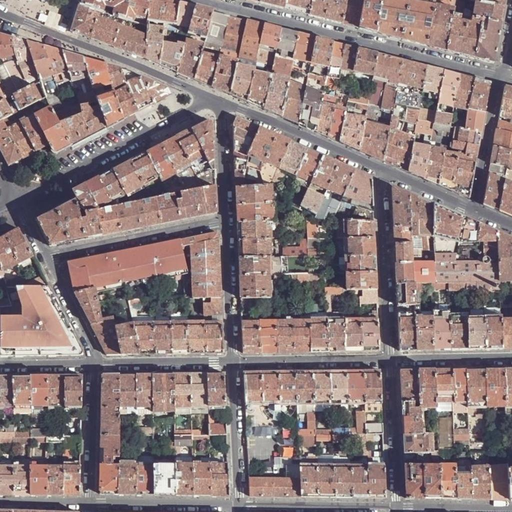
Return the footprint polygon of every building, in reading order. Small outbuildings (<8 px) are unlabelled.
[(80,0),(79,5),(100,12),(103,12),(104,7),(107,8),(115,10),(113,16),(124,19),(129,0),(80,0)] [(129,0),(124,19),(133,22),(135,17),(145,19),(146,13),(147,14),(148,0),(129,0)] [(180,3),(167,0),(148,0),(147,14),(147,21),(163,24),(175,26),(180,3)] [(260,0),(260,3),(273,7),(284,9),(285,0),(260,0)] [(285,0),(284,9),(299,13),(308,16),(310,0),(285,0)] [(346,0),(310,0),(308,16),(319,19),(326,20),(327,21),(337,23),(342,25),(346,0)] [(364,0),(346,0),(342,25),(351,27),(359,29),(364,0)] [(382,0),(364,0),(359,29),(368,31),(377,34),(382,0)] [(408,0),(382,0),(377,34),(390,37),(402,40),(408,0)] [(435,0),(408,0),(402,40),(416,44),(427,47),(435,6),(435,0)] [(435,0),(435,6),(454,10),(455,1),(455,0),(435,0)] [(465,3),(455,1),(454,10),(453,15),(461,17),(462,17),(465,3)] [(469,1),(465,3),(462,17),(471,19),(473,19),(476,2),(469,1)] [(504,8),(476,2),(473,19),(482,21),(501,25),(503,14),(504,8)] [(195,7),(180,3),(175,26),(189,29),(195,7)] [(100,12),(79,5),(76,17),(71,31),(82,35),(94,40),(110,46),(145,59),(146,37),(97,20),(100,12)] [(454,10),(435,6),(427,47),(438,50),(447,52),(453,15),(454,10)] [(203,9),(195,7),(189,29),(188,34),(205,39),(213,11),(203,9)] [(221,14),(213,11),(205,39),(203,46),(203,48),(220,53),(221,51),(221,49),(229,16),(221,14)] [(103,12),(100,12),(97,20),(146,37),(147,26),(133,22),(124,19),(113,16),(106,13),(103,12)] [(453,15),(447,52),(462,56),(475,59),(482,21),(473,19),(471,19),(471,24),(460,22),(461,17),(453,15)] [(237,18),(229,16),(221,49),(221,51),(239,55),(240,54),(248,21),(237,18)] [(256,23),(248,21),(240,54),(239,55),(239,59),(256,63),(256,62),(259,48),(260,44),(265,25),(256,23)] [(501,25),(482,21),(475,59),(494,64),(497,47),(501,25)] [(272,27),(265,25),(260,44),(277,49),(282,29),(272,27)] [(146,37),(145,59),(147,60),(159,65),(161,42),(163,29),(163,28),(147,26),(146,37)] [(289,31),(282,29),(277,49),(294,53),(298,34),(289,31)] [(11,38),(0,34),(0,58),(1,60),(15,55),(11,38)] [(304,35),(298,34),(294,53),(293,59),(311,63),(316,38),(304,35)] [(17,40),(11,38),(15,55),(26,81),(38,76),(27,42),(17,40)] [(322,40),(316,38),(311,63),(320,65),(328,67),(333,43),(322,40)] [(203,46),(186,41),(184,47),(177,73),(191,79),(193,80),(194,80),(202,54),(203,48),(203,46)] [(33,44),(27,42),(38,76),(40,80),(53,76),(42,47),(33,44)] [(184,47),(161,42),(159,65),(174,71),(177,73),(184,47)] [(345,46),(333,43),(328,67),(327,76),(339,78),(341,69),(345,46)] [(277,49),(260,44),(259,48),(276,53),(277,49)] [(352,48),(345,46),(341,69),(353,73),(358,49),(352,48)] [(53,50),(42,47),(53,76),(56,84),(71,79),(68,71),(62,52),(53,50)] [(276,53),(259,48),(256,62),(273,66),(276,55),(276,53)] [(294,53),(277,49),(276,53),(276,55),(293,60),(293,59),(294,53)] [(367,51),(358,49),(353,73),(373,78),(378,54),(367,51)] [(239,55),(221,51),(220,53),(219,58),(238,62),(239,59),(239,55)] [(89,78),(82,58),(76,56),(64,53),(62,52),(68,71),(71,79),(72,82),(89,78)] [(219,58),(202,54),(194,80),(204,84),(211,88),(219,58)] [(388,57),(378,54),(373,78),(388,82),(388,83),(397,86),(398,83),(402,60),(388,57)] [(26,81),(15,55),(1,60),(1,61),(3,65),(11,79),(18,94),(29,88),(26,81)] [(293,60),(276,55),(273,66),(272,73),(289,77),(291,71),(292,66),(293,60)] [(88,60),(82,58),(89,78),(93,89),(110,84),(103,64),(92,61),(88,60)] [(238,62),(219,58),(211,88),(221,92),(230,95),(237,64),(238,62)] [(256,63),(239,59),(238,62),(237,64),(254,69),(256,63)] [(413,63),(402,60),(398,83),(408,86),(423,90),(427,67),(413,63)] [(320,65),(311,63),(309,70),(308,74),(318,76),(320,65)] [(111,66),(103,64),(110,84),(112,89),(119,86),(126,83),(120,69),(111,66)] [(254,69),(237,64),(230,95),(237,98),(247,103),(254,72),(254,69)] [(3,65),(0,66),(0,71),(5,82),(11,79),(3,65)] [(309,70),(292,66),(291,71),(304,75),(306,73),(308,74),(309,70)] [(434,69),(427,67),(423,90),(437,93),(440,94),(445,71),(434,69)] [(124,70),(120,69),(126,83),(127,87),(138,112),(154,103),(170,95),(167,89),(159,85),(153,83),(143,78),(129,72),(124,70)] [(451,73),(445,71),(440,94),(438,103),(442,104),(453,108),(460,76),(451,73)] [(271,76),(254,72),(247,103),(255,106),(263,110),(271,76)] [(308,74),(308,78),(320,81),(319,85),(324,86),(326,77),(318,76),(308,74)] [(38,76),(26,81),(29,88),(33,86),(40,83),(40,80),(38,76)] [(53,76),(40,80),(40,83),(46,98),(51,108),(52,110),(63,106),(62,101),(59,94),(56,84),(53,76)] [(288,80),(271,76),(263,110),(272,114),(281,117),(288,83),(288,80)] [(339,78),(327,76),(326,77),(324,86),(324,89),(337,91),(337,89),(339,78)] [(465,77),(460,76),(453,108),(468,111),(468,110),(475,79),(465,77)] [(388,82),(373,78),(368,102),(368,105),(375,107),(392,111),(394,104),(396,92),(397,86),(388,83),(388,82)] [(0,84),(0,92),(4,101),(13,96),(18,94),(11,79),(5,82),(2,84),(0,84)] [(490,83),(475,79),(468,110),(485,113),(490,83)] [(289,121),(298,125),(305,89),(288,83),(281,117),(289,121)] [(408,86),(398,83),(397,86),(396,92),(406,94),(408,86)] [(40,101),(33,86),(29,88),(18,94),(13,96),(21,111),(22,110),(29,106),(40,101)] [(138,112),(127,87),(120,90),(114,94),(123,119),(126,118),(138,112)] [(511,88),(505,87),(501,109),(499,117),(511,119),(511,88)] [(323,95),(305,89),(298,125),(307,129),(315,132),(321,103),(323,95)] [(59,94),(62,101),(68,99),(66,91),(59,94)] [(110,126),(123,119),(114,94),(113,91),(96,98),(98,103),(99,107),(107,128),(110,126)] [(406,94),(396,92),(394,104),(419,109),(422,97),(406,94)] [(95,93),(77,97),(81,106),(88,105),(98,103),(96,98),(95,94),(95,93)] [(335,98),(323,95),(321,103),(333,106),(335,98)] [(368,102),(349,98),(348,102),(367,107),(368,105),(368,102)] [(0,121),(2,120),(12,115),(4,101),(0,103),(0,121)] [(333,106),(321,103),(315,132),(321,135),(327,137),(333,106)] [(419,109),(394,104),(392,111),(391,118),(398,119),(409,123),(416,125),(417,121),(419,109)] [(89,110),(88,105),(81,106),(82,115),(89,112),(89,110)] [(375,107),(368,105),(367,107),(366,114),(373,116),(375,107)] [(32,111),(29,106),(22,110),(24,114),(32,111)] [(54,114),(59,124),(82,116),(82,115),(81,106),(64,109),(64,110),(54,114)] [(346,110),(333,106),(327,137),(334,140),(339,143),(345,115),(346,110)] [(107,128),(99,107),(89,110),(89,112),(82,115),(82,116),(59,124),(71,147),(90,137),(107,128)] [(392,111),(375,107),(373,116),(383,118),(391,120),(391,118),(392,111)] [(69,148),(71,147),(59,124),(54,114),(52,110),(51,108),(34,116),(49,145),(49,146),(52,153),(54,154),(57,154),(63,151),(69,148)] [(433,111),(419,109),(417,121),(434,124),(436,113),(437,112),(433,111)] [(468,110),(468,111),(467,116),(466,122),(464,130),(481,132),(483,121),(485,113),(468,110)] [(440,114),(436,113),(434,124),(449,127),(452,116),(440,114)] [(2,120),(7,130),(17,125),(12,115),(2,120)] [(353,117),(345,115),(339,143),(348,146),(359,151),(364,123),(365,120),(353,117)] [(49,145),(34,116),(21,124),(36,152),(38,151),(49,146),(49,145)] [(247,156),(259,129),(246,123),(235,118),(234,121),(232,124),(233,151),(247,156)] [(391,120),(383,118),(381,127),(389,129),(391,120)] [(389,129),(383,162),(396,167),(408,173),(413,145),(414,139),(395,132),(398,119),(391,118),(391,120),(389,129)] [(9,166),(22,160),(7,130),(2,120),(0,121),(0,150),(8,166),(9,166)] [(214,161),(212,123),(208,120),(194,128),(191,130),(205,156),(208,162),(209,163),(214,161)] [(466,122),(458,120),(456,128),(457,128),(464,130),(466,122)] [(434,124),(417,121),(416,125),(415,132),(415,133),(432,136),(434,124)] [(511,124),(499,121),(497,130),(511,133),(511,124)] [(381,127),(364,123),(359,151),(371,156),(383,162),(389,129),(381,127)] [(416,125),(409,123),(407,130),(415,132),(416,125)] [(25,158),(36,152),(21,124),(18,125),(17,125),(7,130),(22,160),(25,158)] [(449,127),(434,124),(432,136),(431,141),(446,144),(449,127)] [(464,130),(457,128),(454,142),(478,146),(480,138),(481,132),(464,130)] [(274,135),(259,129),(247,156),(261,162),(278,169),(290,142),(274,135)] [(205,156),(191,130),(179,136),(176,137),(190,164),(205,156)] [(511,133),(497,130),(494,147),(511,151),(511,133)] [(190,164),(176,137),(164,144),(161,145),(175,171),(190,164)] [(298,146),(290,142),(278,169),(285,172),(290,174),(295,176),(307,149),(298,146)] [(478,146),(454,142),(453,149),(461,151),(465,151),(464,156),(476,158),(477,151),(478,146)] [(175,171),(161,145),(150,151),(146,153),(160,178),(162,182),(176,174),(175,171)] [(429,148),(413,145),(408,173),(416,176),(423,179),(429,148)] [(492,155),(490,164),(505,167),(507,168),(511,170),(511,151),(494,147),(492,155)] [(445,151),(429,148),(423,179),(431,182),(438,185),(444,153),(445,151)] [(314,152),(307,149),(295,176),(306,180),(311,183),(322,156),(314,152)] [(160,178),(146,153),(134,159),(131,161),(144,186),(160,178)] [(460,155),(444,153),(438,185),(454,192),(469,199),(476,158),(464,156),(460,155)] [(208,162),(205,156),(190,164),(193,170),(200,167),(208,162)] [(330,159),(322,156),(311,183),(327,190),(339,163),(330,159)] [(235,188),(242,188),(246,165),(246,162),(234,159),(235,185),(235,188)] [(117,168),(113,170),(126,195),(144,186),(131,161),(117,168)] [(346,166),(339,163),(327,190),(343,196),(355,170),(346,166)] [(193,170),(190,164),(175,171),(176,174),(182,185),(186,193),(203,189),(193,170)] [(490,164),(489,171),(506,175),(507,168),(505,167),(490,164)] [(246,165),(242,188),(263,187),(264,182),(261,170),(261,171),(246,165)] [(215,187),(214,170),(213,170),(203,173),(200,167),(193,170),(203,189),(215,187)] [(278,187),(285,172),(278,169),(270,186),(271,186),(277,186),(278,189),(278,187)] [(102,176),(99,178),(110,202),(111,203),(123,197),(126,195),(113,170),(102,176)] [(373,213),(372,178),(363,174),(355,170),(343,196),(340,202),(366,210),(373,213)] [(283,189),(290,174),(285,172),(278,187),(283,189)] [(491,208),(499,212),(505,181),(489,174),(487,184),(483,205),(491,208)] [(295,176),(292,182),(303,186),(306,180),(295,176)] [(88,183),(85,185),(97,208),(110,202),(99,178),(88,183)] [(508,216),(511,217),(511,184),(505,181),(499,212),(508,216)] [(83,186),(73,191),(77,199),(85,214),(96,211),(98,211),(97,208),(85,185),(83,186)] [(186,193),(182,185),(165,188),(166,191),(169,196),(175,195),(180,194),(186,193)] [(236,192),(236,206),(272,204),(271,186),(270,186),(263,187),(242,188),(235,188),(236,192)] [(411,227),(409,194),(400,190),(393,186),(392,187),(392,188),(394,227),(411,227)] [(216,193),(215,187),(203,189),(186,193),(180,194),(181,200),(177,201),(181,221),(217,213),(216,193)] [(150,199),(146,190),(131,198),(132,200),(129,201),(131,204),(136,203),(145,201),(150,200),(150,199)] [(316,215),(324,197),(308,190),(301,206),(316,215)] [(340,202),(343,196),(327,190),(324,197),(316,215),(314,219),(327,220),(332,220),(337,210),(340,202)] [(169,196),(166,191),(150,199),(150,200),(156,199),(164,197),(169,196)] [(434,236),(434,204),(421,199),(409,194),(411,227),(411,235),(419,236),(434,236)] [(161,225),(181,221),(177,201),(175,195),(169,196),(170,201),(165,201),(164,197),(156,199),(161,225)] [(141,229),(161,225),(156,199),(150,200),(150,204),(146,206),(145,201),(136,203),(141,229)] [(78,205),(75,200),(60,208),(56,210),(52,212),(37,220),(51,247),(86,240),(81,220),(79,215),(80,215),(78,205)] [(121,233),(141,229),(136,203),(131,204),(130,204),(131,209),(126,210),(125,205),(116,207),(121,233)] [(273,221),(272,204),(236,206),(236,210),(237,223),(268,221),(273,221)] [(497,242),(497,232),(481,225),(467,219),(450,211),(434,204),(434,236),(459,242),(477,242),(484,242),(497,242)] [(374,222),(373,213),(366,210),(365,213),(345,206),(342,212),(337,210),(332,220),(334,219),(344,220),(374,222)] [(101,237),(121,233),(116,207),(113,208),(109,209),(110,213),(105,214),(105,210),(98,211),(96,211),(101,237)] [(101,237),(96,211),(85,214),(86,219),(81,220),(86,240),(101,237)] [(374,229),(374,222),(344,220),(345,238),(375,238),(374,229)] [(237,227),(238,240),(269,240),(268,221),(237,223),(237,227)] [(394,236),(395,244),(411,243),(411,235),(411,227),(394,227),(394,236)] [(33,256),(19,229),(16,231),(6,236),(19,264),(32,257),(33,256)] [(511,280),(511,238),(504,235),(497,232),(497,242),(498,258),(499,281),(510,281),(511,280)] [(218,240),(218,233),(182,240),(180,241),(182,248),(184,248),(184,247),(187,247),(186,246),(191,245),(218,240)] [(419,236),(411,235),(411,243),(412,249),(421,250),(421,242),(420,242),(419,236)] [(19,264),(6,236),(4,238),(0,239),(0,263),(3,272),(18,265),(19,264)] [(437,283),(434,236),(419,236),(420,242),(421,242),(421,250),(412,249),(412,263),(413,283),(414,283),(422,283),(428,283),(431,283),(437,283)] [(499,281),(498,258),(485,257),(478,258),(478,262),(455,262),(459,242),(434,236),(437,283),(449,283),(466,283),(466,290),(483,290),(499,290),(499,281)] [(375,244),(375,238),(345,238),(345,256),(375,255),(375,244)] [(319,248),(319,239),(308,239),(308,248),(308,250),(316,250),(319,248)] [(221,298),(218,240),(191,245),(192,257),(194,299),(204,299),(221,298)] [(270,257),(269,240),(238,240),(239,258),(270,257)] [(182,248),(180,241),(150,247),(119,253),(69,263),(75,292),(94,288),(95,289),(150,278),(166,274),(167,278),(184,275),(184,274),(188,273),(182,248)] [(498,258),(497,242),(484,242),(485,257),(498,258)] [(395,254),(395,264),(412,263),(412,249),(411,243),(395,244),(395,254)] [(308,250),(308,248),(287,249),(287,257),(307,256),(308,257),(308,250)] [(376,261),(375,255),(345,256),(346,273),(376,272),(376,261)] [(270,257),(271,275),(275,275),(292,274),(309,274),(307,261),(307,256),(287,257),(270,257)] [(271,275),(270,257),(239,258),(239,276),(269,275),(271,275)] [(396,273),(396,284),(413,283),(412,263),(395,264),(396,273)] [(377,280),(376,272),(346,273),(346,290),(363,289),(377,289),(377,280)] [(184,283),(184,275),(167,278),(166,274),(150,278),(153,299),(154,299),(169,299),(169,298),(171,298),(185,298),(185,290),(187,290),(187,282),(184,283)] [(239,276),(241,299),(258,298),(270,298),(269,275),(239,276)] [(49,287),(43,276),(36,279),(37,287),(49,287)] [(153,299),(150,278),(95,289),(97,303),(110,301),(128,299),(128,300),(140,300),(153,299)] [(37,287),(36,279),(24,285),(25,288),(37,287)] [(334,288),(334,280),(330,280),(325,280),(325,288),(334,288)] [(397,294),(398,306),(414,304),(415,305),(414,297),(414,291),(414,283),(413,283),(396,284),(397,294)] [(61,356),(83,356),(83,352),(82,349),(71,328),(49,287),(37,287),(25,288),(15,288),(20,307),(20,315),(14,318),(0,318),(0,353),(0,357),(19,357),(37,357),(61,356)] [(91,325),(102,323),(101,319),(97,303),(95,289),(94,288),(75,292),(74,292),(86,314),(91,325)] [(377,295),(377,289),(363,289),(363,294),(363,298),(360,298),(360,304),(378,303),(377,295)] [(511,294),(499,295),(500,297),(500,302),(511,301),(511,294)] [(154,299),(155,307),(167,306),(167,302),(171,302),(171,298),(169,298),(169,299),(154,299)] [(222,315),(221,298),(204,299),(204,302),(205,315),(212,315),(222,315)] [(259,304),(258,298),(241,299),(241,307),(259,306),(259,304)] [(415,313),(414,304),(398,306),(398,314),(415,313)] [(138,324),(137,306),(129,306),(133,324),(138,324)] [(415,318),(415,313),(398,314),(399,351),(410,351),(416,351),(415,318)] [(485,350),(484,316),(468,317),(469,350),(479,350),(485,350)] [(495,349),(502,349),(501,320),(500,316),(484,316),(485,350),(495,349)] [(116,328),(113,317),(101,319),(102,323),(91,325),(107,355),(116,355),(121,355),(116,328)] [(434,350),(432,317),(420,318),(415,318),(416,351),(427,350),(434,350)] [(451,350),(449,317),(432,317),(434,350),(444,350),(451,350)] [(469,350),(468,317),(449,317),(451,350),(462,350),(469,350)] [(380,351),(378,319),(371,319),(361,320),(363,351),(373,351),(380,351)] [(511,319),(501,320),(502,349),(511,349),(511,319)] [(328,352),(327,320),(310,321),(311,352),(321,352),(328,352)] [(346,351),(344,320),(327,320),(328,352),(338,352),(346,351)] [(363,351),(361,320),(344,320),(346,351),(356,351),(363,351)] [(278,353),(277,321),(259,322),(261,353),(271,353),(278,353)] [(295,352),(293,321),(277,321),(278,353),(288,352),(295,352)] [(311,352),(310,321),(293,321),(295,352),(305,352),(311,352)] [(223,353),(222,322),(213,323),(205,323),(206,354),(217,354),(223,353)] [(254,353),(261,353),(259,322),(242,322),(243,353),(254,353)] [(189,354),(188,323),(172,324),(173,354),(183,354),(189,354)] [(206,354),(205,323),(188,323),(189,354),(200,354),(206,354)] [(132,355),(140,355),(133,324),(116,328),(121,355),(132,355)] [(156,355),(155,324),(138,324),(133,324),(140,355),(149,355),(156,355)] [(173,354),(172,324),(155,324),(156,355),(166,354),(173,354)] [(487,407),(485,369),(480,369),(478,370),(466,370),(468,402),(468,408),(475,408),(487,407)] [(506,407),(504,369),(493,369),(485,369),(487,407),(506,407)] [(420,402),(418,370),(408,370),(400,371),(401,390),(402,403),(413,402),(420,402)] [(425,370),(418,370),(420,402),(420,408),(420,409),(437,408),(436,402),(435,370),(425,370)] [(442,370),(435,370),(436,402),(453,402),(453,370),(442,370)] [(468,402),(466,370),(458,370),(453,370),(453,402),(468,402)] [(349,404),(347,371),(337,372),(330,372),(332,404),(349,404)] [(365,404),(364,371),(354,371),(347,371),(349,404),(355,404),(365,404)] [(382,404),(381,371),(371,371),(364,371),(365,404),(382,404)] [(298,405),(296,372),(287,372),(281,372),(270,373),(252,373),(244,373),(246,406),(298,405)] [(315,404),(313,372),(303,372),(296,372),(298,405),(308,405),(315,404)] [(332,404),(330,372),(320,372),(313,372),(315,404),(332,404)] [(226,406),(225,373),(214,374),(208,374),(209,407),(226,406)] [(175,407),(175,374),(162,375),(153,375),(153,407),(154,412),(175,412),(175,407)] [(192,407),(191,374),(181,374),(175,374),(175,407),(192,407)] [(209,407),(208,374),(198,374),(191,374),(192,407),(209,407)] [(120,408),(120,375),(110,375),(103,375),(102,408),(116,408),(120,408)] [(137,408),(137,375),(127,375),(120,375),(120,408),(137,408)] [(153,407),(153,375),(143,375),(137,375),(137,408),(153,407)] [(48,407),(47,376),(37,377),(30,377),(31,407),(48,407)] [(48,407),(65,406),(65,376),(54,376),(47,376),(48,407)] [(82,406),(83,376),(72,376),(65,376),(65,406),(81,406),(82,406)] [(0,407),(14,407),(13,377),(3,377),(0,377),(0,407)] [(31,407),(30,377),(20,377),(13,377),(14,407),(20,407),(31,407)] [(413,402),(402,403),(403,418),(404,435),(421,434),(421,426),(420,409),(420,408),(414,408),(413,402)] [(308,413),(308,405),(298,405),(298,413),(301,413),(308,413)] [(227,414),(226,406),(209,407),(209,415),(227,414)] [(120,431),(120,414),(116,413),(116,408),(102,408),(102,436),(120,436),(120,431)] [(366,424),(366,411),(357,412),(358,422),(358,428),(352,428),(350,428),(350,434),(367,434),(366,424)] [(316,430),(315,412),(308,413),(301,413),(302,430),(316,430)] [(81,437),(82,419),(80,419),(65,420),(64,432),(64,437),(81,437)] [(228,435),(227,424),(209,424),(209,426),(210,435),(215,435),(228,435)] [(384,434),(383,424),(366,424),(367,434),(384,434)] [(210,435),(209,426),(206,426),(206,430),(193,431),(193,435),(210,435)] [(350,439),(350,434),(333,435),(333,441),(334,443),(338,443),(338,440),(345,440),(345,443),(350,442),(350,439)] [(421,434),(404,435),(404,444),(404,453),(416,453),(423,452),(433,452),(434,452),(433,451),(433,434),(425,434),(421,434)] [(193,440),(193,435),(176,436),(176,438),(176,443),(176,445),(193,445),(193,440)] [(316,441),(316,435),(299,435),(300,440),(305,440),(305,448),(317,447),(316,441)] [(102,436),(101,465),(114,465),(114,464),(113,457),(120,457),(120,436),(102,436)] [(81,448),(81,437),(64,437),(64,443),(64,449),(81,448)] [(488,450),(488,442),(475,442),(469,442),(470,452),(476,452),(482,452),(489,452),(488,450)] [(387,499),(385,457),(368,457),(368,466),(370,498),(380,498),(387,499)] [(112,495),(119,495),(120,464),(114,464),(114,465),(101,465),(100,495),(112,495)] [(137,495),(137,465),(120,464),(119,495),(130,495),(137,495)] [(194,496),(193,464),(176,464),(176,465),(176,496),(187,496),(194,496)] [(212,496),(211,465),(193,464),(194,496),(205,496),(212,496)] [(155,495),(154,465),(137,465),(137,495),(148,495),(155,495)] [(176,496),(176,465),(154,465),(155,495),(167,495),(176,496)] [(230,496),(229,465),(211,465),(212,496),(223,496),(230,496)] [(301,480),(301,465),(287,465),(286,480),(301,480)] [(312,497),(319,498),(318,465),(309,466),(301,465),(301,480),(302,497),(312,497)] [(336,498),(335,465),(329,465),(318,465),(319,498),(329,498),(336,498)] [(346,498),(353,498),(352,465),(335,465),(336,498),(346,498)] [(370,498),(368,466),(352,465),(353,498),(363,498),(370,498)] [(420,499),(441,499),(439,465),(418,465),(405,465),(406,498),(420,499)] [(451,499),(457,500),(456,476),(456,465),(450,465),(439,465),(441,499),(451,499)] [(0,495),(8,496),(15,496),(14,466),(0,466),(0,495)] [(24,496),(31,496),(31,466),(14,466),(15,496),(24,496)] [(41,496),(47,496),(47,466),(31,466),(31,496),(41,496)] [(57,496),(63,496),(64,467),(47,466),(47,496),(57,496)] [(490,486),(489,466),(471,467),(471,475),(472,500),(483,500),(490,500),(490,486)] [(510,500),(510,486),(509,468),(508,466),(489,466),(490,486),(490,500),(502,500),(510,500)] [(80,495),(81,467),(79,467),(70,467),(64,467),(63,496),(73,496),(80,495)] [(472,500),(471,475),(465,475),(459,476),(456,476),(457,500),(466,500),(472,500)] [(302,497),(301,480),(286,480),(249,479),(250,497),(302,497)]
